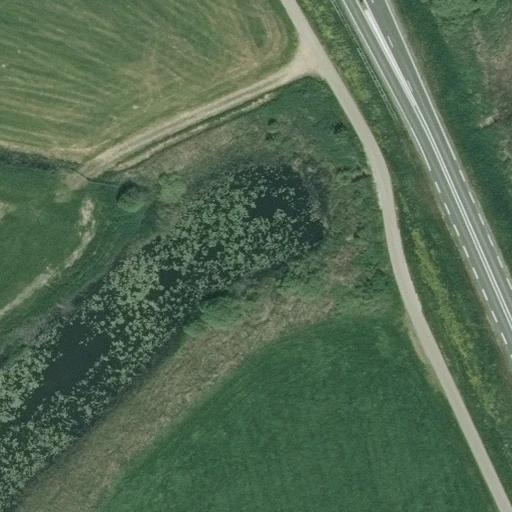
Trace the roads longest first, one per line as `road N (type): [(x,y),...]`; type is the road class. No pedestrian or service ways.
road 1 (primary): [(511,328),(391,59)]
road 2 (track): [(319,54),(150,132),(81,182)]
